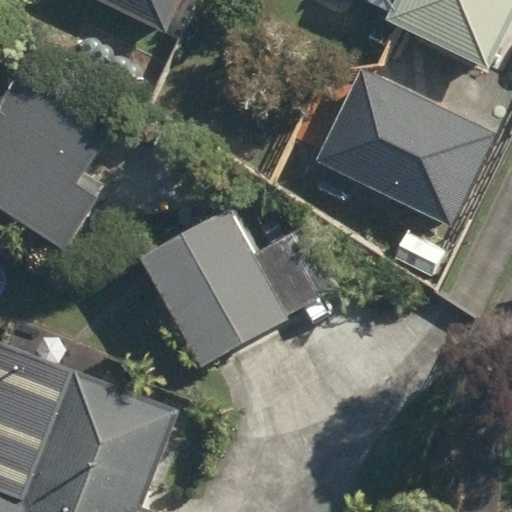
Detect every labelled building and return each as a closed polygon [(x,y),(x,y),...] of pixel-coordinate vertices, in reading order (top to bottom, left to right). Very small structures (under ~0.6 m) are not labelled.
[(101,0),(166,30),(180,0),(101,0)] [(511,0),(414,0),(403,23),(504,72),(511,54),(511,0)] [(38,66),(0,126),(0,188),(86,242),(119,189),(98,175),(130,124),(38,66)] [(450,223),(495,132),(362,68),(318,158),(450,223)] [(252,211),(163,259),(222,369),(311,320),(252,211)] [(419,234),(406,258),(442,276),(455,253),(419,234)] [(12,422),(62,441),(50,474),(18,461),(7,489),(0,485),(0,511),(162,511),(156,509),(192,414),(37,355),(12,422)]
